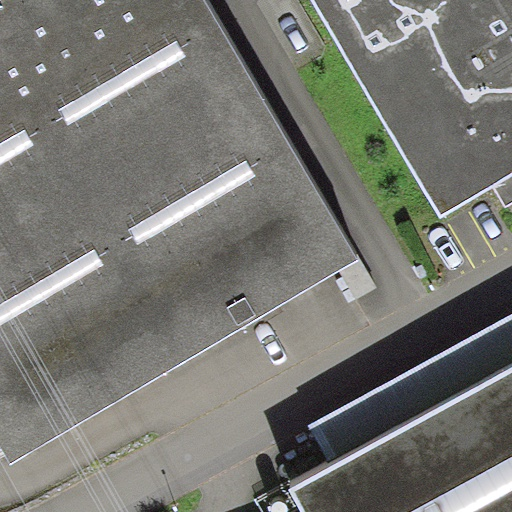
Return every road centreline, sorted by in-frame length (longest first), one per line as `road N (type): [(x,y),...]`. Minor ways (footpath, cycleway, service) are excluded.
road 1 (unknown): [(0,466),(55,459),(175,387),(214,380),(236,412),(247,466),(239,504),(228,511)]
road 2 (unknown): [(466,289),(304,0)]
